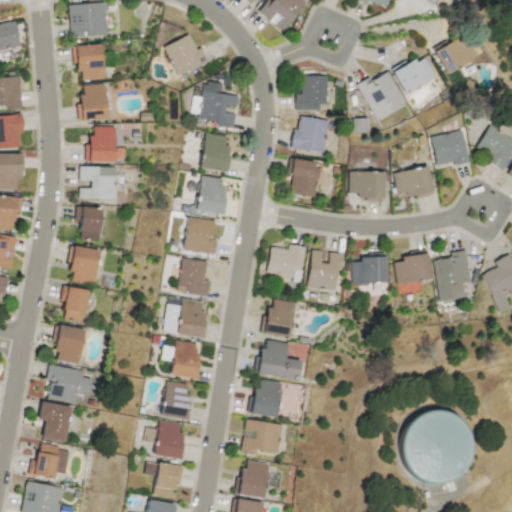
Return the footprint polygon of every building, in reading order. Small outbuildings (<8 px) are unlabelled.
[(303,2),(300,0),(265,0),(256,13),(280,31),(303,2)] [(386,0),(357,0),(383,9),(386,0)] [(67,36),(103,35),(103,3),(66,4),(67,36)] [(0,22),(0,49),(16,47),(13,21),(0,22)] [(173,75),(204,62),(198,47),(193,49),(187,34),(161,45),(173,75)] [(431,51),(443,74),(475,57),(462,34),(431,51)] [(72,45),(73,72),(79,72),(79,80),(101,79),(99,44),(72,45)] [(389,72),(403,94),(433,76),(422,57),(414,62),(412,58),(389,72)] [(353,84),(374,119),(402,102),(384,71),(369,80),(366,76),(353,84)] [(323,75),(298,76),(298,94),(292,94),(293,109),(324,108),(323,75)] [(0,107),(18,107),(17,77),(0,77),(0,107)] [(195,121),(230,125),(232,114),(221,113),(222,105),(234,107),(235,96),(218,93),(219,84),(200,82),(195,121)] [(79,120),(104,119),(102,83),(77,84),(79,120)] [(197,97),(188,96),(187,112),(195,113),(197,97)] [(0,147),(19,147),(18,115),(0,115),(0,147)] [(287,148),(321,153),(326,120),(297,116),(295,129),(290,128),(287,148)] [(86,161),(112,162),(113,158),(121,158),(121,148),(112,148),(112,126),(90,126),(90,135),(86,135),(86,161)] [(473,148),(488,156),(485,162),(500,171),(511,150),(511,148),(507,146),(510,140),(485,126),(473,148)] [(433,165),(451,162),(451,165),(466,162),(459,129),(426,137),(433,165)] [(196,168),(222,172),(228,137),(201,133),(196,168)] [(0,189),(18,190),(19,154),(0,153),(0,189)] [(312,196),(316,161),(290,158),(286,193),(312,196)] [(75,198),(112,199),(113,167),(76,166),(75,198)] [(424,166),(389,173),(395,199),(413,195),(414,199),(430,195),(424,166)] [(345,193),(355,194),(355,197),(364,198),(364,201),(380,201),(381,172),(345,171),(345,193)] [(192,211),(220,215),(224,188),(218,187),(219,178),(198,175),(192,211)] [(18,196),(0,195),(0,229),(11,229),(11,212),(17,212),(18,196)] [(97,208),(78,207),(76,239),(95,240),(97,208)] [(179,250),(212,255),(214,240),(209,239),(212,221),(185,217),(179,250)] [(0,267),(9,268),(12,237),(0,236),(0,267)] [(263,273),(297,279),(303,247),(286,244),(285,249),(268,246),(263,273)] [(65,279),(89,284),(97,251),(72,246),(65,279)] [(304,287),(332,290),(334,269),(339,269),(341,253),(308,250),(304,287)] [(435,301),(462,298),(460,283),(467,282),(463,250),(447,252),(448,257),(431,259),(435,301)] [(428,279),(425,251),(398,254),(399,261),(391,262),(393,283),(428,279)] [(478,274),(498,314),(509,308),(501,292),(511,285),(511,268),(505,254),(491,261),(494,266),(478,274)] [(349,283),(384,282),(383,256),(357,257),(357,261),(348,262),(349,283)] [(204,296),(206,280),(202,279),(204,260),(178,258),(174,293),(204,296)] [(79,322),(85,290),(64,287),(59,319),(79,322)] [(199,301),(177,299),(173,334),(201,337),(203,313),(198,312),(199,301)] [(264,306),(263,315),(259,315),(257,333),(286,337),(291,301),(270,299),(269,307),(264,306)] [(175,305),(162,304),(159,330),(172,332),(175,305)] [(81,330),(56,325),(51,351),(55,352),(53,360),(75,364),(81,330)] [(165,375),(191,379),(197,343),(171,339),(170,347),(158,345),(155,359),(167,361),(165,375)] [(254,374),(295,379),(297,361),(283,359),(285,343),(263,340),(262,348),(257,348),(254,374)] [(42,398),(73,404),(80,370),(48,365),(42,398)] [(279,382),(257,379),(255,388),(252,387),(250,397),(247,396),(244,414),(274,418),(279,382)] [(183,384),(161,381),(156,415),(185,419),(188,393),(182,392),(183,384)] [(38,438),(62,443),(69,407),(38,401),(34,420),(41,421),(38,438)] [(396,457),(394,443),(398,430),(405,419),(416,412),(433,408),(446,410),(457,417),(466,427),(470,436),(471,449),(468,462),(460,473),(447,482),(434,485),(421,483),(409,477),(400,467),(396,457)] [(238,449),(275,455),(279,425),(242,419),(238,449)] [(150,455),(178,459),(182,434),(175,433),(177,423),(155,420),(154,428),(142,427),(140,441),(152,442),(150,455)] [(63,474),(66,448),(35,445),(31,476),(51,478),(52,472),(63,474)] [(266,464),(244,461),(242,468),(238,468),(234,494),(260,499),(266,464)] [(168,498),(170,481),(177,482),(179,466),(142,462),(141,474),(152,476),(149,495),(168,498)] [(55,511),(60,487),(23,481),(18,511),(55,511)] [(230,511),(257,511),(259,502),(233,498),(230,511)] [(170,511),(172,504),(144,500),(142,511),(170,511)]
